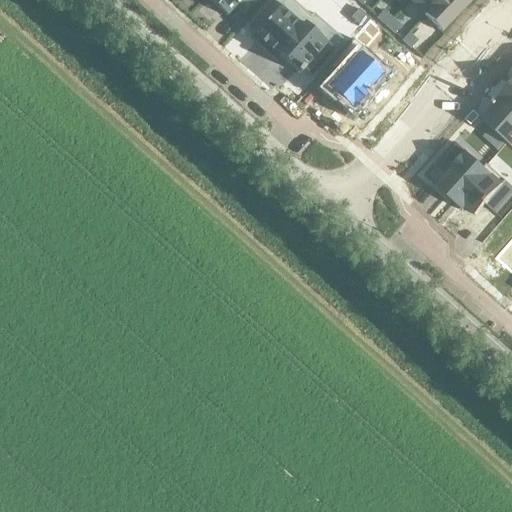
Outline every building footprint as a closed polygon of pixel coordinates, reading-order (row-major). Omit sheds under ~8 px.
[(205,0),(206,1),(207,0),(226,17),(235,6),(236,6),(239,3),(247,11),(248,12),(258,0),(205,0)] [(291,0),(273,0),(248,29),(255,35),(251,39),(273,59),(313,14),(313,13),(310,16),(291,0)] [(424,15),(438,0),(409,0),(409,1),(424,15)] [(440,32),(469,2),(467,0),(438,0),(424,15),(423,16),(440,32)] [(392,19),(383,11),(376,18),(385,26),(392,19)] [(313,14),(273,59),(273,60),(277,55),(293,70),(296,72),(299,75),(303,70),(310,76),(342,40),(313,14)] [(401,27),(392,19),(385,26),(394,34),(401,27)] [(417,41),(408,33),(401,40),(410,48),(417,41)] [(354,56),(324,88),(347,108),(376,76),(354,56)] [(511,88),(510,86),(495,102),(511,117),(511,88)] [(373,110),(380,102),(373,96),(366,103),(368,105),(373,110)] [(511,117),(495,102),(480,119),(510,146),(511,143),(511,117)] [(468,116),(460,125),(464,129),(472,120),(468,116)] [(446,174),(436,185),(454,202),(481,171),(454,146),(436,166),(446,174)] [(481,171),(454,202),(472,218),(482,207),(492,215),(509,196),(481,171)] [(511,226),(488,253),(509,273),(511,269),(511,226)]
